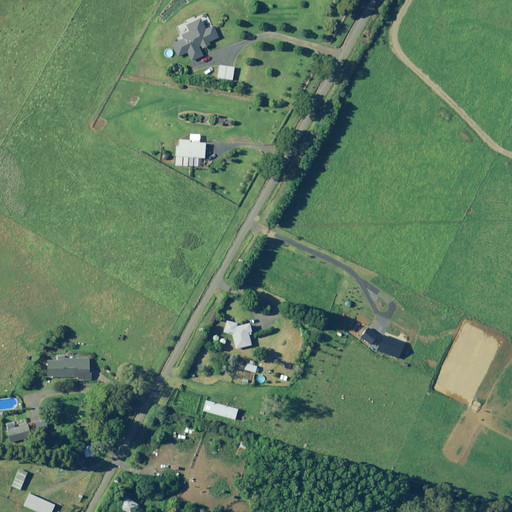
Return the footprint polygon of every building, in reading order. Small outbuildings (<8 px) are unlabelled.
[(181,34),(182,38),(171,44),(178,56),(187,52),(191,60),(203,55),(198,46),(200,46),(201,48),(210,44),(209,41),(218,36),(212,25),(206,28),(200,17),(185,24),(188,30),(184,33),(181,34)] [(234,66),(219,64),(217,77),(232,79),(234,66)] [(190,139),(179,139),(179,145),(176,145),(175,165),(187,165),(188,157),(205,157),(205,142),(190,142),(190,139)] [(236,326),(237,323),(226,319),(222,332),(232,335),(235,349),(251,345),(248,332),(251,331),(249,322),(241,324),(236,326)] [(89,367),(89,358),(64,358),(64,359),(47,359),(47,376),(77,376),(77,379),(91,379),(91,367),(89,367)] [(257,366),(246,363),(245,369),(255,372),(257,366)] [(237,409),(206,400),(203,410),(235,419),(237,409)] [(30,437),(28,424),(7,428),(9,441),(30,437)] [(247,444),(240,441),(235,455),(242,457),(247,444)] [(50,511),(54,504),(29,493),(23,505),(39,511),(50,511)] [(133,511),(138,504),(125,496),(117,509),(122,511),(133,511)]
